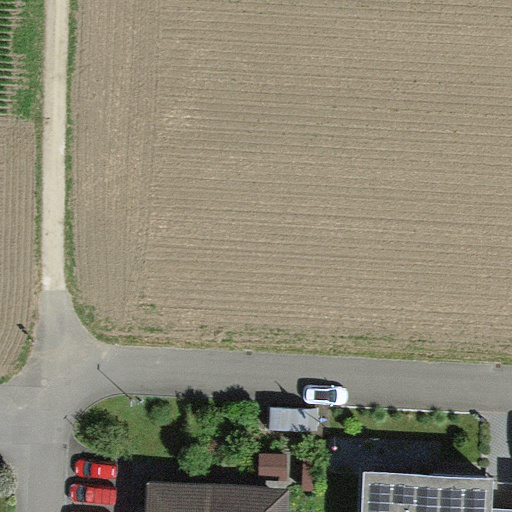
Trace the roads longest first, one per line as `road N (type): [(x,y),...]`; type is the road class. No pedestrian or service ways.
road 1 (residential): [(511,385),(54,365)]
road 2 (track): [(54,365),(63,0)]
